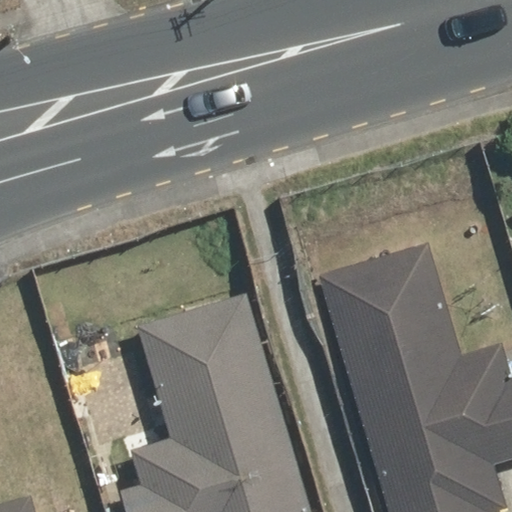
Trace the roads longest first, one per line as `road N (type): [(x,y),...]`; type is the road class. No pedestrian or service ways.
road 1 (secondary): [(486,5),(380,81),(0,191)]
road 2 (secondary): [(0,92),(303,14),(486,5)]
